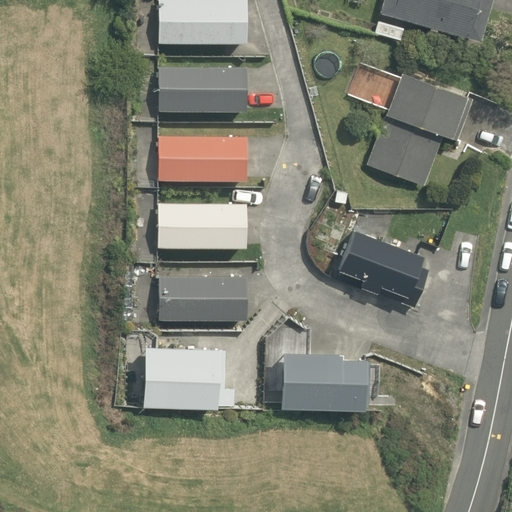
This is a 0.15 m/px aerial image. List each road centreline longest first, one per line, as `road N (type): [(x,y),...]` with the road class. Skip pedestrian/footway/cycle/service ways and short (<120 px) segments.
road 1 (residential): [(504,376),(317,304),(298,286),(289,236),(308,140),(267,0)]
road 2 (residential): [(467,511),(504,376)]
